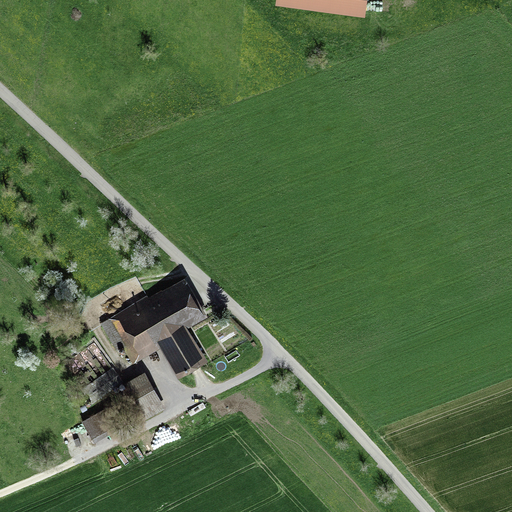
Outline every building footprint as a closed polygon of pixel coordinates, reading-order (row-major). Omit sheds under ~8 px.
[(365,0),(277,0),(277,3),(364,14),(365,0)] [(202,310),(184,279),(179,282),(182,287),(152,304),(148,297),(102,323),(118,350),(125,346),(134,362),(162,346),(178,375),(204,360),(182,322),(202,310)] [(113,367),(81,389),(91,403),(123,381),(113,367)] [(127,387),(117,393),(133,421),(161,406),(144,375),(126,385),(127,387)] [(92,438),(118,422),(109,407),(83,422),(92,438)]
